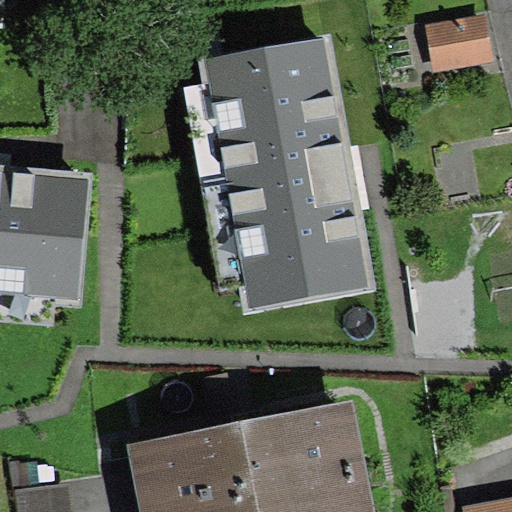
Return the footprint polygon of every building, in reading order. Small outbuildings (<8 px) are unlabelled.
[(431,29),(438,67),(485,59),(479,22),(431,29)] [(237,321),(376,301),(340,44),(201,64),(237,321)] [(32,109),(31,89),(0,91),(0,234),(84,228),(84,219),(79,156),(134,152),(150,151),(146,102),(32,109)] [(135,166),(134,152),(79,156),(84,219),(123,216),(119,168),(135,166)] [(0,336),(114,328),(108,238),(0,245),(0,336)] [(234,436),(138,455),(149,511),(363,511),(364,511),(344,414),(265,430),(264,426),(233,432),(234,436)] [(16,495),(18,511),(72,511),(70,488),(16,495)]
